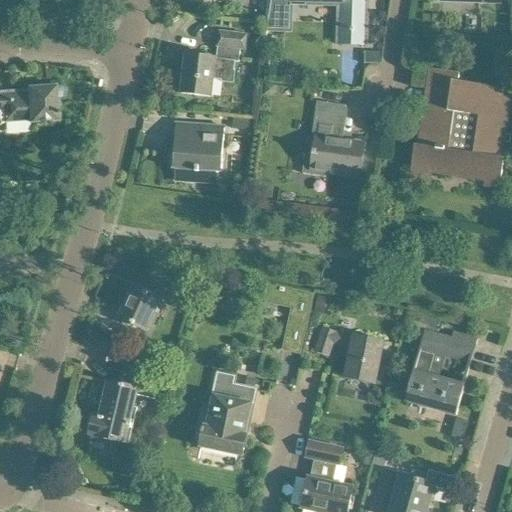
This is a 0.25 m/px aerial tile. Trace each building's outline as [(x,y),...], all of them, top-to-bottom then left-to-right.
[(289,0),(289,2),(340,4),(338,45),(364,46),(365,0),(289,0)] [(187,55),(181,94),(213,99),(216,80),(221,80),(221,82),(234,84),(236,71),(234,71),(236,62),(239,63),(241,51),(246,51),(248,37),(220,33),(216,59),(187,55)] [(415,145),(410,179),(412,180),(414,167),(486,178),(485,185),(500,187),(504,159),(500,159),(510,91),(458,83),(459,74),(432,70),(420,146),(415,145)] [(0,126),(3,125),(31,122),(32,125),(58,123),(56,102),(65,101),(67,93),(67,92),(67,91),(67,90),(66,89),(66,88),(64,87),(63,87),(62,87),(55,87),(29,89),(29,91),(15,92),(15,98),(0,99),(0,126)] [(307,144),(302,174),(325,177),(326,172),(359,177),(364,145),(341,141),(346,106),(317,101),(310,145),(307,144)] [(199,171),(222,173),(225,127),(177,123),(175,155),(172,155),(171,165),(174,165),(174,169),(196,171),(196,173),(199,173),(199,171)] [(148,332),(162,301),(177,308),(183,296),(156,283),(151,294),(134,287),(119,318),(148,332)] [(269,286),(266,302),(293,308),(284,350),(300,353),(312,296),(269,286)] [(375,386),(385,342),(337,332),(323,329),(318,354),(330,358),(333,344),(351,348),(344,379),(345,379),(346,376),(375,382),(374,386),(375,386)] [(426,331),(405,403),(456,417),(468,379),(465,379),(463,386),(438,378),(444,358),(472,366),(477,343),(478,340),(457,334),(454,333),(453,339),(426,331)] [(152,365),(168,369),(172,355),(155,351),(152,365)] [(95,417),(91,435),(97,436),(97,437),(129,445),(137,409),(134,408),(137,395),(155,399),(160,378),(142,374),(144,363),(109,355),(106,368),(121,371),(118,385),(117,385),(109,383),(101,418),(100,418),(100,419),(95,417)] [(204,431),(200,448),(243,457),(248,435),(245,435),(251,408),(252,405),(253,405),(254,405),(257,390),(234,385),(236,377),(218,373),(218,374),(206,431),(204,431)] [(348,511),(353,489),(343,487),(343,486),(331,484),(335,464),(340,465),(343,449),(310,442),(306,458),(316,460),(312,479),(309,478),(302,509),(315,511),(328,511),(330,511),(348,511)] [(427,511),(435,485),(401,475),(400,476),(386,471),(373,511),(374,511),(427,511)]
